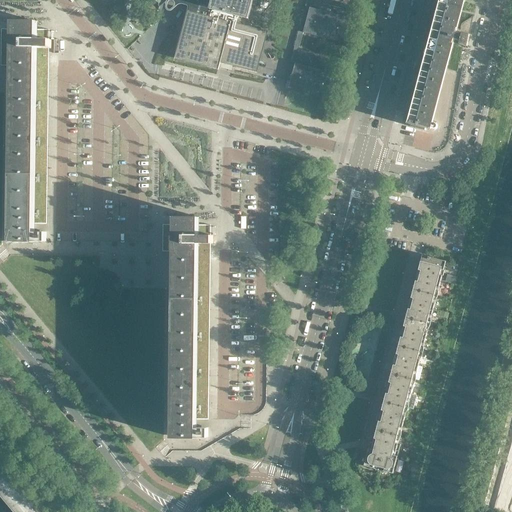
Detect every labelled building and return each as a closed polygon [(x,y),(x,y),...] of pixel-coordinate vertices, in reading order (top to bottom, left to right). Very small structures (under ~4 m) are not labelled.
[(185,0),(185,5),(186,5),(187,5),(187,6),(188,6),(188,7),(188,8),(188,9),(187,10),(177,51),(175,59),(218,70),(220,63),(222,63),(233,66),(257,72),(268,31),(250,27),(257,0),(306,0),(290,62),(295,63),(294,67),(288,88),(289,88),(328,99),(335,74),(332,73),(335,61),(298,51),(303,33),(304,33),(342,43),(343,43),(350,18),(347,17),(350,5),(329,0),(185,0)] [(467,47),(469,35),(471,30),(465,21),(463,23),(462,23),(462,24),(461,24),(461,25),(460,27),(460,28),(460,29),(459,30),(455,28),(462,0),(439,0),(407,123),(428,129),(452,39),(460,41),(459,44),(467,47)] [(47,224),(49,66),(49,48),(51,48),(51,40),(49,40),(49,30),(37,30),(37,22),(13,21),(13,29),(1,29),(1,56),(18,56),(18,74),(12,74),(10,242),(35,242),(35,241),(46,241),(47,232),(35,232),(35,224),(47,224)] [(18,74),(18,56),(1,56),(1,66),(8,66),(8,74),(12,74),(18,74)] [(199,225),(199,218),(199,217),(174,217),(174,225),(199,225)] [(208,419),(210,262),(210,244),(213,244),(213,235),(211,235),(211,225),(199,225),(174,225),(163,225),(162,251),(174,252),(172,437),(196,438),(196,437),(208,437),(208,428),(197,427),(197,419),(208,419)] [(437,295),(446,261),(422,255),(420,264),(417,263),(413,281),(415,281),(413,289),(437,295)] [(430,321),(437,295),(413,289),(411,297),(409,296),(407,303),(410,303),(407,314),(430,321)] [(423,349),(430,321),(407,314),(404,325),(401,325),(399,331),(402,332),(399,342),(423,349)] [(416,377),(423,349),(399,342),(396,353),(394,352),(392,359),(395,359),(392,370),(416,377)] [(408,405),(416,377),(392,370),(389,381),(386,381),(385,387),(387,388),(385,399),(408,405)] [(401,433),(408,405),(385,399),(382,409),(379,409),(377,415),(380,416),(377,427),(401,433)] [(393,473),(401,444),(398,443),(401,433),(377,427),(374,438),(371,437),(364,465),(373,468),(375,469),(376,469),(378,470),(379,470),(381,470),(382,471),(384,471),(393,473)] [(511,511),(511,447),(499,444),(482,509),(494,511),(511,511)]
